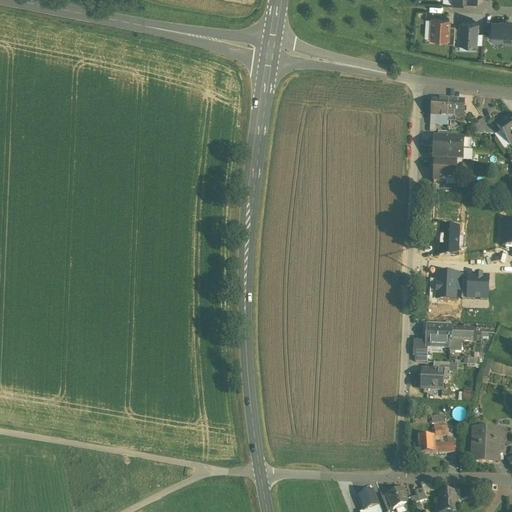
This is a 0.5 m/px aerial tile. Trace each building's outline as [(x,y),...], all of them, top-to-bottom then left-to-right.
[(449,19),(432,18),(431,38),(447,39),(448,39),(449,25),(449,19)] [(477,23),(461,22),(460,44),(476,45),(477,23)] [(511,25),(506,25),(506,22),(500,22),(500,23),(492,23),(492,33),(490,35),(499,45),(501,43),(511,44),(511,43),(511,40),(511,25)] [(455,26),(449,25),(448,39),(447,39),(447,43),(454,43),(455,26)] [(449,101),(432,100),(432,106),(431,118),(438,119),(448,119),(449,101)] [(464,101),(449,101),(448,119),(463,119),(464,101)] [(511,115),(496,126),(496,127),(500,133),(509,146),(511,143),(511,115)] [(484,119),(477,123),(485,135),(495,135),(488,125),(484,119)] [(496,126),(493,121),(488,125),(495,135),(495,136),(500,133),(496,127),(496,126)] [(428,125),(422,125),(422,132),(437,133),(437,125),(431,125),(428,125)] [(438,139),(435,139),(434,150),(463,152),(463,140),(438,139)] [(463,152),(434,150),(434,162),(457,163),(462,163),(463,152)] [(434,162),(433,162),(432,162),(433,162),(433,166),(432,166),(432,167),(434,167),(433,177),(433,183),(445,183),(445,185),(454,185),(456,183),(456,180),(457,163),(434,162)] [(511,223),(503,223),(503,247),(511,247),(511,223)] [(442,225),(433,225),(432,243),(441,243),(441,230),(442,225)] [(459,231),(441,230),(441,243),(440,257),(458,258),(458,249),(458,238),(459,231)] [(437,301),(456,302),(456,282),(448,281),(448,275),(438,275),(437,281),(437,296),(437,301)] [(469,277),(469,282),(468,299),(488,300),(488,277),(482,277),(482,276),(476,276),(476,277),(469,277)] [(441,328),(427,327),(426,337),(426,348),(427,348),(427,346),(440,346),(441,328)] [(463,329),(441,328),(440,346),(440,348),(449,349),(450,341),(462,342),(463,329)] [(474,330),(463,329),(462,342),(473,342),(474,330)] [(422,337),(422,342),(414,342),(414,351),(427,351),(427,348),(426,348),(426,337),(422,337)] [(462,352),(462,342),(450,341),(449,349),(449,351),(462,352)] [(427,351),(414,351),(414,357),(415,357),(415,362),(426,363),(427,351)] [(487,376),(491,361),(487,360),(483,375),(487,376)] [(449,364),(433,363),(433,372),(443,372),(443,373),(449,373),(449,364)] [(433,372),(422,371),(421,390),(442,391),(443,373),(443,372),(433,372)] [(442,429),(434,430),(435,437),(443,437),(442,429)] [(499,433),(472,432),(471,462),(495,463),(495,449),(499,449),(499,443),(499,433)] [(430,437),(419,437),(419,444),(414,444),(414,455),(435,454),(434,446),(433,438),(433,437),(430,437)] [(441,446),(434,446),(435,454),(455,454),(455,445),(440,446),(441,446)] [(423,489),(415,492),(417,497),(418,497),(419,502),(426,500),(423,489)] [(401,490),(387,496),(393,511),(407,505),(401,490)] [(372,491),(357,497),(363,511),(364,511),(379,506),(372,491)] [(457,511),(456,493),(439,494),(439,500),(439,511),(457,511)] [(390,511),(393,511),(387,496),(382,498),(387,511),(390,511)] [(419,502),(418,497),(417,497),(411,499),(414,509),(421,507),(419,502)]
